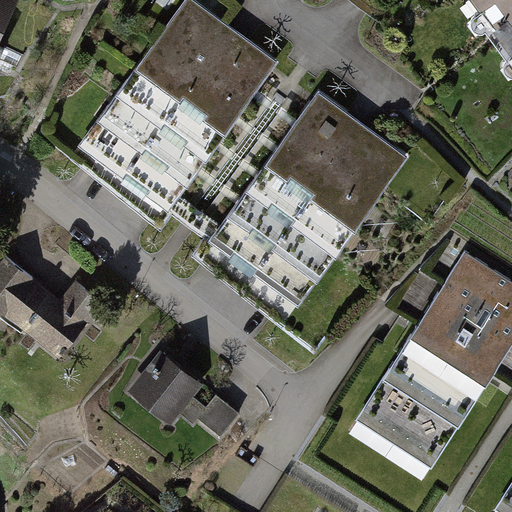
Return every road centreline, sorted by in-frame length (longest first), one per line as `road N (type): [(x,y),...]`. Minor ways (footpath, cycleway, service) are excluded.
road 1 (residential): [(0,160),(299,399)]
road 2 (residential): [(404,109),(287,14),(284,0)]
